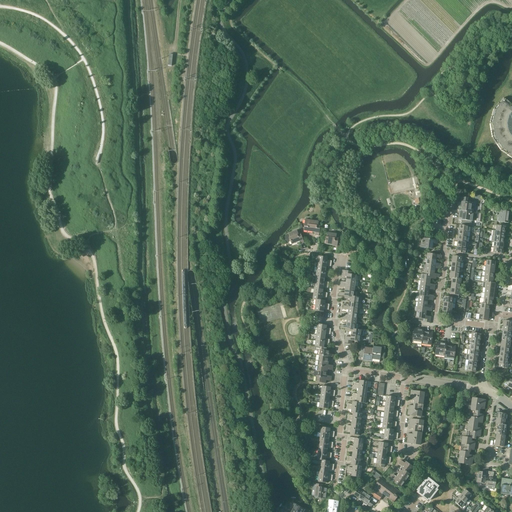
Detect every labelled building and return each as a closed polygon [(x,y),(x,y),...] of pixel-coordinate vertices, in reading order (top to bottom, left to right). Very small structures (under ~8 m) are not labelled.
[(503,98),(493,110),(509,117),(511,113),(511,108),(511,107),(511,104),(508,102),(503,98)] [(493,110),(490,124),(507,125),(509,117),(493,110)] [(490,124),(491,136),(507,131),(507,125),(490,124)] [(491,136),(500,151),(511,139),(507,131),(491,136)] [(507,155),(511,157),(511,139),(500,151),(507,155)] [(468,198),(460,197),(459,202),(458,201),(457,210),(459,211),(470,212),(472,203),(467,203),(468,198)] [(492,221),(508,223),(509,210),(493,208),(492,221)] [(470,212),(459,211),(458,219),(461,220),(461,224),(471,225),(471,221),(472,221),(473,212),(470,212)] [(318,221),(309,220),(305,220),(303,230),(307,230),(307,231),(315,232),(315,235),(319,235),(320,226),(318,226),(318,221)] [(288,234),(285,235),(285,237),(286,240),(288,241),(289,240),(291,244),(299,241),(300,244),(304,242),(300,233),(298,234),(297,230),(288,234)] [(339,234),(336,234),(329,233),(328,237),(326,237),(325,243),(333,244),(333,247),(337,248),(337,246),(340,247),(341,239),(338,239),(339,234)] [(436,244),(437,240),(422,238),(421,247),(432,249),(433,243),(436,244)] [(346,277),(346,280),(355,281),(356,275),(352,275),(353,272),(342,270),(341,276),(346,277)] [(454,295),(450,294),(450,297),(444,297),(443,302),(452,304),(453,298),(454,298),(454,295)] [(426,314),(416,312),(416,318),(418,318),(418,321),(425,322),(430,323),(430,317),(426,316),(426,314)] [(421,344),(423,331),(423,328),(420,328),(420,330),(413,329),(412,340),(421,341),(421,344)] [(423,331),(421,344),(431,345),(432,334),(426,333),(426,331),(423,331)] [(360,336),(350,334),(350,337),(345,336),(344,342),(351,343),(351,340),(359,341),(360,336)] [(435,354),(444,355),(446,345),(446,343),(443,342),(442,344),(436,343),(435,354)] [(371,359),(372,349),(364,348),(365,346),(361,345),(360,351),(364,352),(363,360),(371,361),(371,359)] [(444,355),(443,358),(454,359),(455,348),(449,347),(449,345),(446,345),(444,355)] [(373,347),(372,349),(371,359),(379,360),(380,352),(384,353),(385,346),(381,346),(381,348),(373,347)] [(320,347),(319,355),(334,357),(334,354),(329,354),(329,351),(326,350),(327,348),(323,347),(320,347)] [(468,360),(467,365),(476,367),(478,356),(469,355),(469,354),(466,354),(466,360),(468,360)] [(508,360),(499,358),(498,364),(499,364),(498,367),(508,368),(508,365),(509,365),(510,365),(510,364),(510,360),(508,359),(508,360)] [(509,381),(507,381),(503,383),(504,385),(506,386),(506,387),(511,389),(511,380),(509,379),(509,381)] [(413,400),(413,403),(423,404),(423,397),(410,395),(409,400),(413,400)] [(409,405),(408,410),(422,412),(423,404),(413,403),(413,406),(409,405)] [(417,416),(417,418),(423,419),(424,416),(421,416),(422,412),(408,410),(407,414),(417,416)] [(470,410),(469,417),(482,419),(483,414),(479,414),(479,411),(470,410)] [(469,417),(468,424),(477,425),(478,422),(482,423),(482,419),(469,417)] [(412,429),(412,431),(421,433),(422,425),(409,424),(408,428),(412,429)] [(468,424),(467,431),(480,432),(481,428),(477,428),(477,425),(468,424)] [(408,433),(407,438),(420,440),(421,433),(412,431),(411,434),(408,433)] [(467,431),(466,437),(471,438),(475,439),(476,436),(480,437),(480,432),(467,431)] [(462,437),(461,444),(474,446),(475,441),(471,441),(471,438),(466,437),(462,437)] [(461,444),(460,451),(469,452),(470,449),(474,450),(474,446),(461,444)] [(460,451),(459,458),(472,460),(473,455),(469,455),(469,452),(460,451)] [(398,464),(402,467),(401,468),(402,470),(401,471),(398,468),(395,471),(399,474),(397,477),(393,474),(391,478),(394,480),(393,482),(400,487),(409,475),(408,473),(412,467),(406,462),(404,463),(401,460),(398,464)] [(486,485),(488,471),(482,470),(482,472),(478,472),(477,481),(482,482),(481,485),(482,485),(481,489),(485,489),(485,486),(486,486),(486,485)] [(493,472),(488,471),(486,485),(494,486),(496,478),(490,477),(491,476),(492,476),(493,472)] [(373,487),(383,494),(393,502),(401,493),(381,478),(373,487)] [(436,489),(439,486),(428,478),(426,480),(425,479),(416,490),(418,491),(417,492),(427,500),(428,499),(430,500),(438,490),(436,489)] [(500,493),(508,494),(509,485),(510,479),(501,478),(499,487),(501,487),(500,493)] [(312,489),(315,489),(314,497),(325,498),(327,488),(320,487),(320,484),(313,483),(312,489)] [(367,494),(362,501),(371,507),(374,503),(373,502),(373,501),(376,503),(378,499),(379,500),(383,494),(373,487),(372,489),(369,494),(368,496),(367,494)] [(358,498),(362,501),(367,494),(362,492),(358,489),(354,495),(359,498),(358,498)] [(465,489),(461,494),(468,499),(472,495),(465,489)] [(461,494),(458,498),(465,503),(467,505),(471,501),(468,499),(461,494)] [(455,502),(460,507),(461,508),(463,505),(466,507),(467,505),(465,503),(458,498),(455,502)] [(327,511),(336,511),(338,501),(329,500),(327,511)] [(297,511),(302,511),(304,510),(296,504),(294,503),(291,508),(297,511)]
